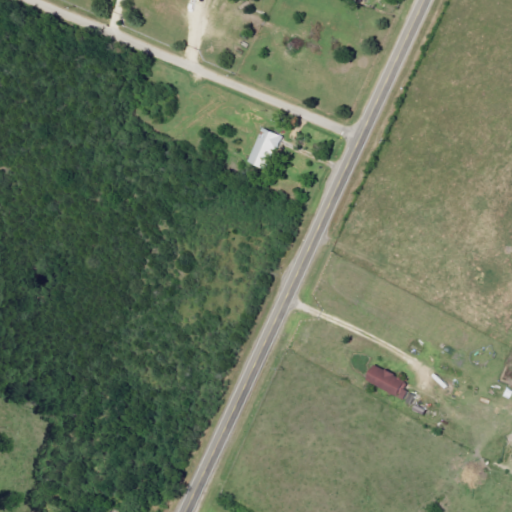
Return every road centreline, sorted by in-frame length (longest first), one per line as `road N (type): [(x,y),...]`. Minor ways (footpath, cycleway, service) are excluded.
road 1 (tertiary): [(185,511),(427,0)]
road 2 (residential): [(363,137),(48,0)]
